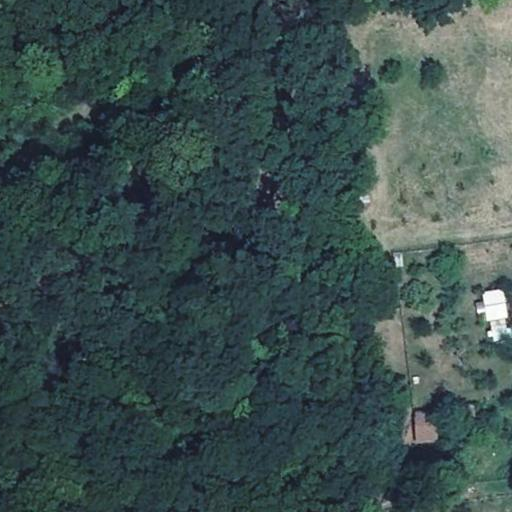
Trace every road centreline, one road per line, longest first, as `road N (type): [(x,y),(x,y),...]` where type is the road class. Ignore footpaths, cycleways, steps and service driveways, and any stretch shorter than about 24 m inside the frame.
road 1 (track): [(366,511),(393,423),(376,242),(511,226)]
road 2 (track): [(0,313),(96,511)]
